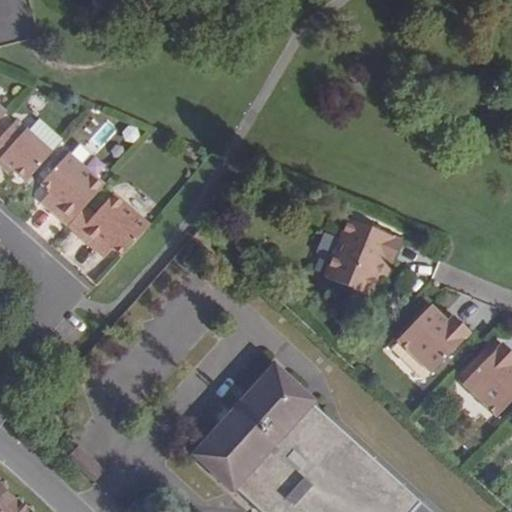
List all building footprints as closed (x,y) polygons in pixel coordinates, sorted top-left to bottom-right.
[(0,101),(0,127),(13,112),(0,101)] [(22,121),(0,146),(0,158),(4,162),(9,159),(18,167),(33,181),(68,142),(46,123),(36,134),(22,121)] [(48,181),(58,190),(52,197),(60,203),(56,207),(77,224),(93,205),(112,183),(75,151),(48,181)] [(18,167),(9,159),(4,162),(15,172),(18,167)] [(101,212),(84,232),(104,250),(108,245),(115,250),(120,245),(130,253),(156,223),(120,191),(101,212)] [(52,197),(49,201),(56,207),(60,203),(52,197)] [(101,212),(93,205),(77,224),(84,232),(101,212)] [(391,264),(401,242),(349,220),(325,277),(371,296),(379,275),(385,261),(391,264)] [(104,250),(110,255),(115,250),(108,245),(104,250)] [(391,264),(385,261),(379,275),(386,278),(391,264)] [(430,308),(395,342),(430,376),(469,335),(452,317),(446,324),(430,308)] [(511,354),(502,345),(463,385),(496,419),(511,401),(511,354)] [(233,494),(236,490),(261,511),(409,511),(418,502),(312,406),(315,402),(274,365),(191,455),(233,494)] [(104,471),(79,447),(68,459),(94,483),(104,471)] [(33,511),(0,483),(0,511),(33,511)]
